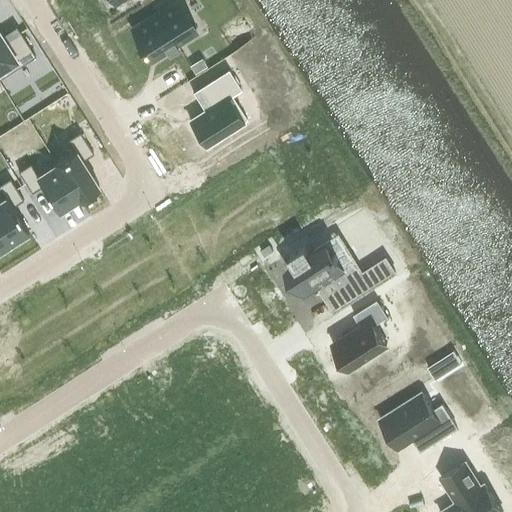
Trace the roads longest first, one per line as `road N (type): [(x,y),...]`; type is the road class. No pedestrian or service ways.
road 1 (residential): [(0,440),(222,299),(356,511)]
road 2 (residential): [(31,0),(153,192)]
road 3 (residential): [(0,290),(153,192)]
